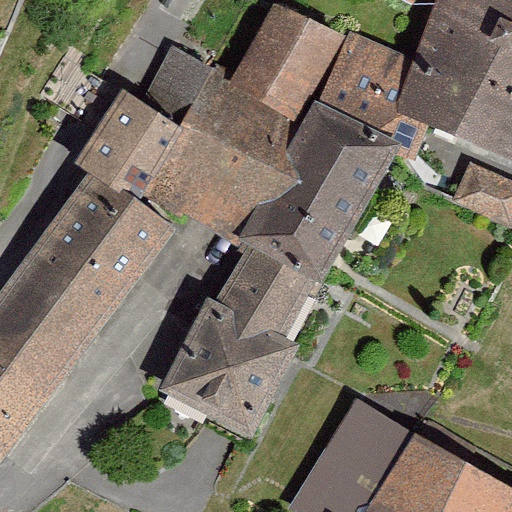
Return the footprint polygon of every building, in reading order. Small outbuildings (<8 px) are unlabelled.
[(511,0),(393,0),(409,8),(412,0),(511,0)] [(511,0),(435,0),(397,116),(511,160),(511,0)] [(348,43),(275,15),(223,96),(292,137),(312,104),(348,43)] [(118,95),(74,172),(94,184),(175,229),(246,261),(312,295),(317,297),(397,153),(312,104),(292,137),(223,96),(168,63),(138,105),(118,95)] [(0,473),(1,474),(175,229),(94,184),(0,322),(0,473)] [(211,307),(163,400),(248,444),(296,352),(285,347),(312,295),(246,261),(220,312),(211,307)] [(511,511),(511,493),(359,408),(294,511),(295,511),(511,511)]
